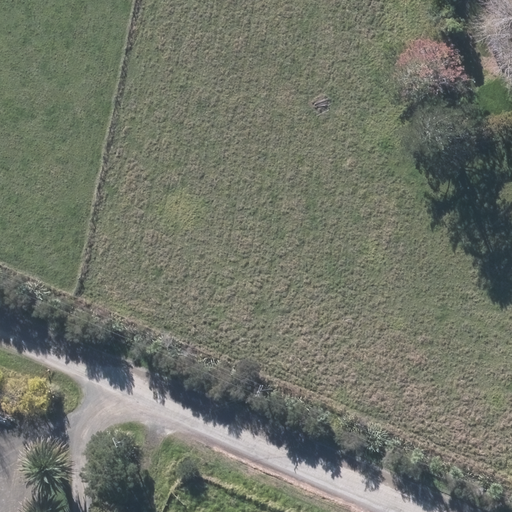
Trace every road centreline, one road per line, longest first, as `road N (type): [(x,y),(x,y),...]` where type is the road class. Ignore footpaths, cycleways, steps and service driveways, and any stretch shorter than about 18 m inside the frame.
road 1 (residential): [(0,316),(463,511)]
road 2 (track): [(132,372),(97,401),(89,511)]
road 3 (track): [(163,385),(143,511)]
